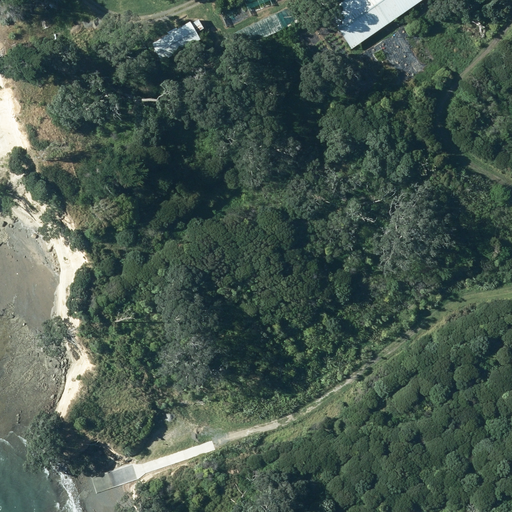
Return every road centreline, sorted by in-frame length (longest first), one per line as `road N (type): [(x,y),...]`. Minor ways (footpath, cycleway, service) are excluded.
road 1 (track): [(511,285),(479,292),(417,326),(346,383),(235,438),(180,448),(98,490)]
road 2 (track): [(511,23),(438,106),(454,154),(511,185)]
